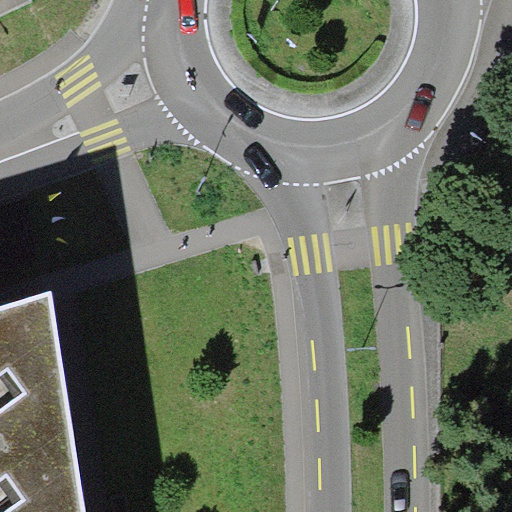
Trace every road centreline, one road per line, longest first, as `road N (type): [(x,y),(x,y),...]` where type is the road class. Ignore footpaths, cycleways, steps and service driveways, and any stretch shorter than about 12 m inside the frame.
road 1 (primary): [(409,511),(390,124)]
road 2 (primary): [(289,147),(320,331),(329,511)]
road 3 (primary): [(390,124),(432,74),(445,0)]
road 4 (primary): [(189,71),(230,121),(289,147)]
